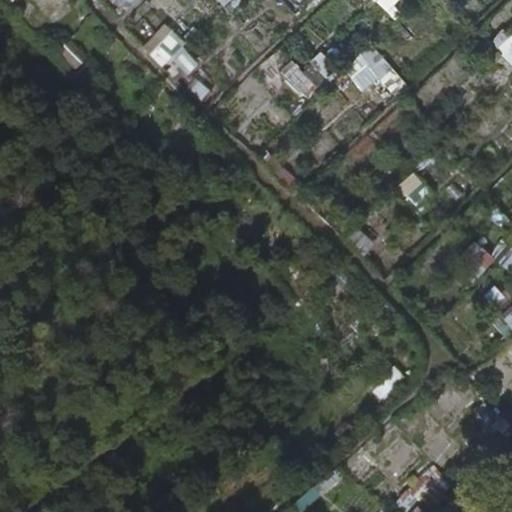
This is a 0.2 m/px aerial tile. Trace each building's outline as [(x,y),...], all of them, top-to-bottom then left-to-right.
[(106,0),(116,12),(132,0),(106,0)] [(233,0),(216,0),(223,11),(236,4),(233,0)] [(137,45),(173,83),(195,63),(158,25),(137,45)] [(511,38),(502,28),(488,42),(511,66),(511,38)] [(54,48),(67,68),(79,60),(66,40),(54,48)] [(390,99),(403,92),(374,44),(338,65),(354,92),(377,78),(390,99)] [(315,52),(298,70),(288,60),(276,72),(305,99),(333,70),(315,52)] [(190,79),(182,89),(198,102),(206,92),(190,79)] [(409,173),(394,186),(412,208),(428,194),(409,173)] [(352,227),(341,238),(358,257),(369,247),(352,227)] [(509,271),(511,267),(511,249),(498,240),(487,256),(509,271)] [(470,283),(490,261),(471,243),(451,265),(470,283)] [(492,308),(505,300),(497,286),(483,294),(492,308)] [(505,338),(511,332),(511,311),(495,326),(505,338)] [(390,367),(368,391),(380,403),(402,378),(390,367)] [(431,468),(393,506),(398,511),(405,511),(416,501),(424,509),(448,484),(431,468)]
